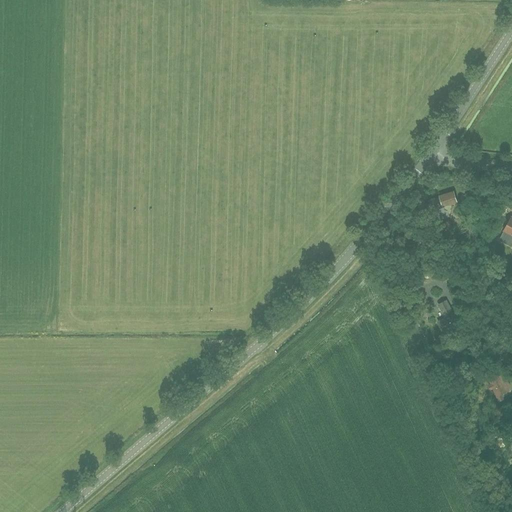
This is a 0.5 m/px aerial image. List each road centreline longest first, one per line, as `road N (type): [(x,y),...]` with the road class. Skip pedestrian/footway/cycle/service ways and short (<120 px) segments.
road 1 (tertiary): [(63,511),(311,294),(434,154)]
road 2 (track): [(498,511),(364,238)]
road 3 (tertiary): [(434,154),(511,35)]
